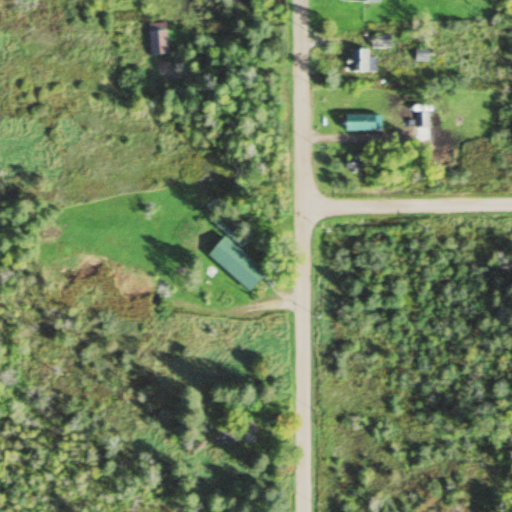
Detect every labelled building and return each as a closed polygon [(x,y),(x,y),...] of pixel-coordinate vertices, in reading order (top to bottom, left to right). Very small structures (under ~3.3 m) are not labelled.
[(370,28),(370,49),(388,49),(388,28),(370,28)] [(413,62),(425,62),(425,49),(413,49),(413,62)] [(374,59),(366,59),(366,51),(348,51),(348,73),(374,73),(374,59)] [(425,129),(425,112),(413,113),(414,129),(425,129)] [(374,132),(374,116),(343,116),(343,132),(374,132)] [(368,153),(352,153),(352,160),(344,160),(344,170),(368,170),(368,153)]
